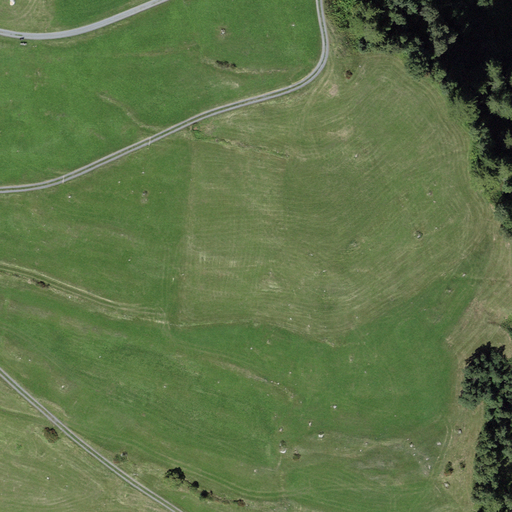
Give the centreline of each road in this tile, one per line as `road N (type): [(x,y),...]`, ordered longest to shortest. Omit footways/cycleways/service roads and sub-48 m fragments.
road 1 (track): [(0,189),(42,185),(191,120),(301,84),(322,61),(317,0)]
road 2 (track): [(176,511),(0,370)]
road 3 (track): [(162,0),(72,33),(0,31)]
